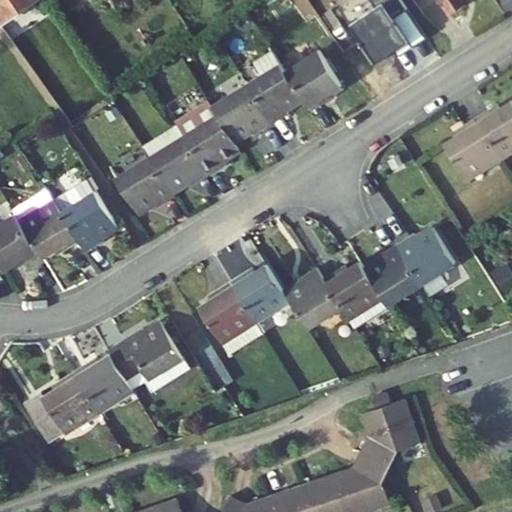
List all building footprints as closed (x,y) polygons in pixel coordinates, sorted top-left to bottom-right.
[(0,0),(0,25),(36,1),(35,0),(0,0)] [(436,0),(445,13),(464,0),(436,0)] [(346,83),(323,49),(291,71),(308,97),(316,109),(331,99),(328,95),(346,83)] [(290,109),(308,97),(291,71),(285,62),(251,85),(277,124),(294,113),(290,109)] [(260,136),(277,124),(251,85),(219,106),(241,141),(256,131),(260,136)] [(505,150),(511,145),(511,94),(498,104),(494,98),(478,108),(505,150)] [(246,148),(241,141),(219,106),(216,102),(183,124),(191,136),(216,174),(232,163),(230,159),(246,148)] [(471,172),(505,150),(478,108),(461,120),(464,125),(447,135),(471,172)] [(198,185),(216,174),(191,136),(158,158),(180,192),(195,181),(198,185)] [(182,196),(180,192),(158,158),(124,180),(146,214),(162,204),(164,208),(182,196)] [(100,191),(92,178),(57,201),(58,203),(66,213),(100,191)] [(124,225),(100,191),(66,213),(85,242),(92,253),(108,242),(105,238),(124,225)] [(68,253),(85,242),(66,213),(58,203),(26,224),(45,254),(49,260),(65,250),(68,253)] [(28,266),(45,254),(26,224),(19,215),(0,227),(0,256),(10,272),(25,262),(28,266)] [(431,278),(464,257),(442,223),(426,234),(422,229),(406,239),(431,278)] [(394,302),(431,278),(406,239),(386,253),(389,258),(372,269),(389,294),(394,302)] [(356,317),(389,294),(372,269),(366,260),(349,271),(346,266),(329,277),(348,306),(356,317)] [(262,321),(296,298),(292,293),(274,266),(257,277),(254,271),(237,283),(262,321)] [(315,328),(348,306),(329,277),(323,267),(305,278),(308,283),(292,293),(296,298),(315,328)] [(228,343),(262,321),(237,283),(221,293),(225,298),(207,310),(228,343)] [(394,302),(389,294),(356,317),(362,327),(396,305),(394,302)] [(192,360),(169,325),(153,335),(150,330),(116,352),(119,357),(136,382),(153,371),(159,381),(192,360)] [(142,392),(136,382),(119,357),(102,367),(100,363),(83,373),(108,413),(142,392)] [(74,435),(108,413),(83,373),(67,384),(70,388),(52,400),(74,435)] [(49,395),(30,407),(55,447),(74,435),(52,400),(49,395)] [(364,412),(367,418),(407,403),(404,397),(364,412)] [(371,431),(363,447),(395,462),(402,448),(420,441),(407,403),(367,418),(371,431)] [(252,501),(236,492),(226,511),(362,511),(395,501),(387,478),(395,462),(363,447),(356,463),(252,501)] [(186,511),(180,495),(131,511),(186,511)]
